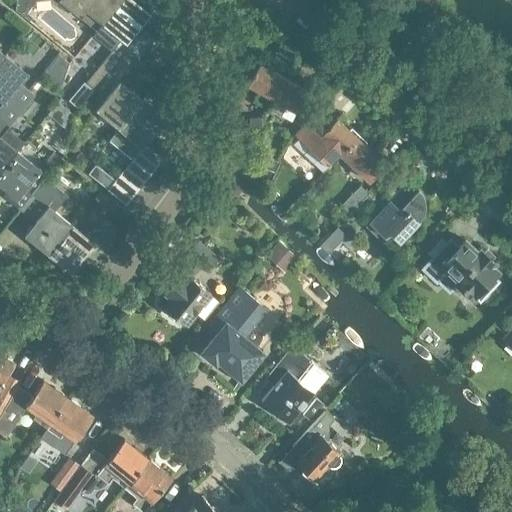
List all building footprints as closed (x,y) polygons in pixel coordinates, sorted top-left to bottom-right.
[(14,0),(14,8),(23,15),(33,0),(51,0),(67,12),(72,12),(74,9),(81,15),(79,17),(96,30),(120,0),(14,0)] [(120,0),(96,30),(92,36),(111,51),(118,43),(137,59),(154,37),(139,25),(150,11),(136,0),(120,0)] [(95,108),(118,127),(142,97),(121,79),(137,59),(118,43),(111,51),(86,82),(104,97),(95,108)] [(62,77),(71,59),(57,52),(48,71),(62,77)] [(0,98),(4,102),(0,106),(0,118),(9,126),(35,94),(20,82),(28,73),(5,54),(0,60),(0,98)] [(253,98),(270,107),(272,97),(284,76),(259,62),(247,83),(258,89),(253,98)] [(272,97),(270,107),(281,113),(286,104),(297,110),(308,89),(284,76),(272,97)] [(142,97),(118,127),(142,146),(107,189),(126,205),(163,158),(145,143),(167,117),(142,97)] [(250,117),(251,127),(263,126),(262,116),(250,117)] [(324,170),(341,153),(357,136),(337,116),(321,133),(306,120),(293,134),(292,136),(295,139),(293,141),(304,151),(324,170)] [(0,170),(17,149),(24,141),(10,129),(12,128),(9,126),(0,118),(0,170)] [(357,136),(341,153),(370,181),(379,171),(370,162),(377,155),(357,136)] [(5,196),(19,208),(42,179),(39,176),(44,171),(17,149),(0,170),(0,184),(9,191),(5,196)] [(55,209),(67,194),(44,177),(42,179),(19,208),(35,221),(24,234),(48,253),(72,223),(55,209)] [(381,209),(365,225),(381,240),(385,236),(394,245),(400,240),(399,239),(419,220),(421,217),(424,211),(425,203),(424,197),(422,192),(418,188),(416,190),(406,182),(396,192),(392,188),(388,194),(377,204),(381,209)] [(369,207),(376,200),(360,185),(345,200),(352,208),(361,199),(369,207)] [(72,223),(48,253),(72,272),(82,260),(88,265),(92,260),(96,263),(116,238),(115,228),(89,230),(86,234),(72,223)] [(330,250),(347,232),(338,223),(321,241),(330,250)] [(493,264),(495,262),(480,249),(478,251),(466,239),(460,246),(451,238),(423,268),(437,281),(448,269),(459,279),(457,281),(471,295),(473,293),(480,300),(499,280),(493,274),(498,269),(493,264)] [(218,301),(210,294),(211,293),(191,277),(201,264),(207,269),(218,256),(198,240),(187,252),(194,257),(179,275),(178,275),(164,292),(171,297),(164,306),(185,324),(195,312),(203,319),(218,301)] [(216,334),(202,351),(215,362),(218,359),(241,378),(263,352),(257,346),(261,340),(262,336),(261,332),(259,328),(255,323),(268,308),(239,284),(205,325),(216,334)] [(329,374),(312,360),(292,344),(277,363),(285,370),(261,400),(289,422),(329,374)] [(0,414),(16,384),(19,380),(5,372),(11,360),(0,354),(0,414)] [(32,417),(46,427),(67,396),(42,379),(32,394),(16,384),(0,414),(0,433),(4,436),(26,405),(36,411),(32,417)] [(67,396),(46,427),(71,443),(91,413),(67,396)] [(302,413),(310,420),(323,403),(316,397),(302,413)] [(324,409),(292,444),(302,453),(295,460),(315,478),(328,463),(331,465),(335,465),(338,463),(340,459),(340,455),(338,452),(340,450),(329,440),(329,424),(334,418),(324,409)] [(106,482),(112,475),(124,485),(146,457),(123,438),(94,473),(81,464),(61,489),(53,499),(67,509),(82,488),(85,490),(89,490),(92,486),(100,485),(105,480),(106,482)] [(61,489),(81,464),(70,457),(51,482),(61,489)] [(146,457),(124,485),(136,495),(131,501),(142,510),(170,476),(146,457)] [(219,511),(203,494),(183,511),(219,511)]
